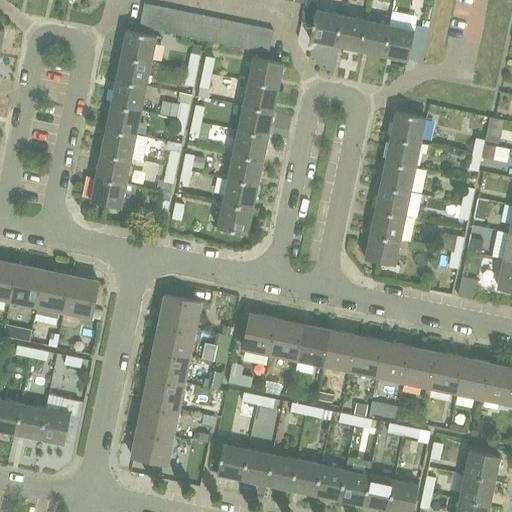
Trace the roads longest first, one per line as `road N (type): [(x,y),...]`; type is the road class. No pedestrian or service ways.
road 1 (residential): [(269,282),(306,100),(316,91),(353,98),(357,112),(322,295)]
road 2 (residential): [(46,236),(12,226),(5,201),(34,53),(49,31),(83,37),(84,64)]
road 3 (residential): [(86,494),(134,256)]
road 4 (residential): [(511,331),(322,295)]
road 5 (residential): [(84,64),(46,236)]
road 6 (residential): [(269,282),(134,256)]
